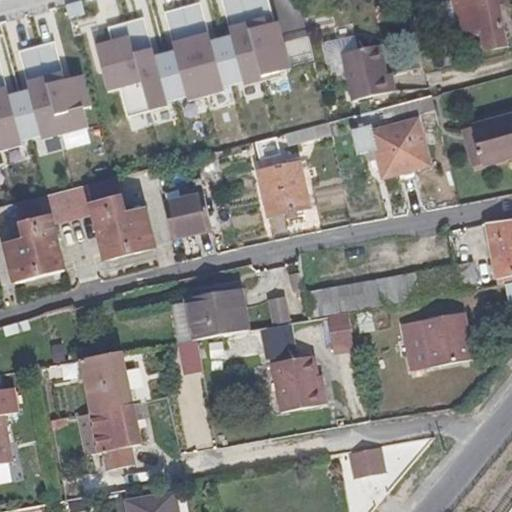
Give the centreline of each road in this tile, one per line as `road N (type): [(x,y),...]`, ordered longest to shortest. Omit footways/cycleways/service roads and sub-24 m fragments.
road 1 (residential): [(0,319),(244,257),(511,205)]
road 2 (tertiary): [(511,411),(429,511)]
